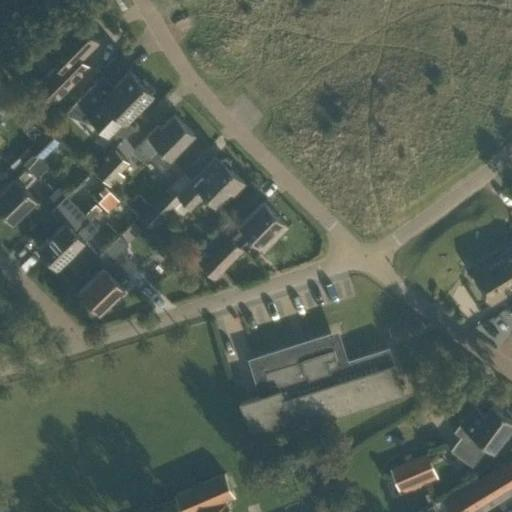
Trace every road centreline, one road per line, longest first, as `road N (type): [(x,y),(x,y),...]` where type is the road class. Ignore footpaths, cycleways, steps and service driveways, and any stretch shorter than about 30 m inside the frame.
road 1 (unclassified): [(365,262),(201,89),(143,0)]
road 2 (unclassified): [(72,347),(365,262)]
road 3 (unclassified): [(511,372),(365,262)]
road 4 (unclassified): [(365,262),(511,154)]
